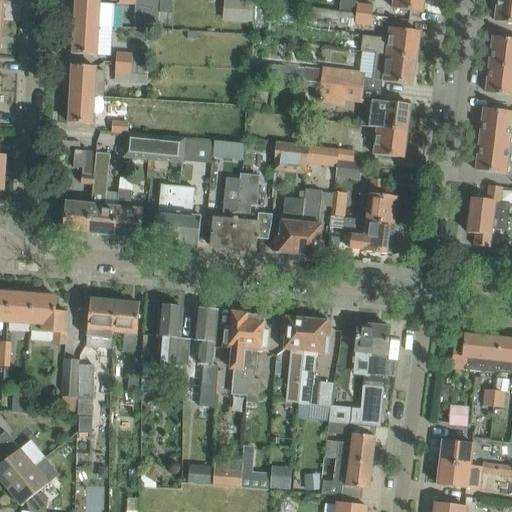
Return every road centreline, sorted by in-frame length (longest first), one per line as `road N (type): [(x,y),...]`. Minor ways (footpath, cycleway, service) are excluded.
road 1 (residential): [(20,253),(426,302)]
road 2 (residential): [(426,302),(469,0)]
road 3 (residential): [(20,253),(36,0)]
road 4 (residential): [(400,511),(426,302)]
